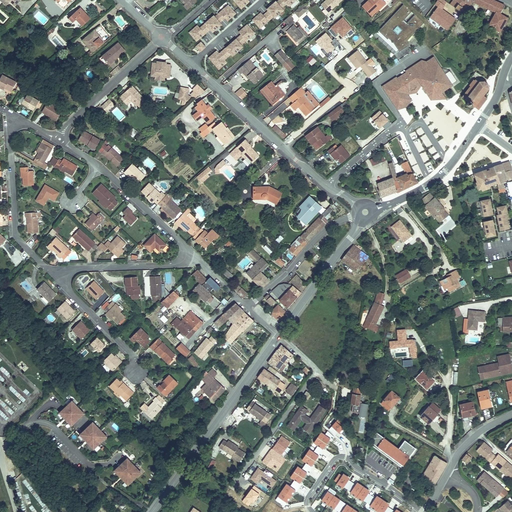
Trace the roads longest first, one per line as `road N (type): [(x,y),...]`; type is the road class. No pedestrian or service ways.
road 1 (residential): [(327,187),(161,37)]
road 2 (secondary): [(152,511),(279,336)]
road 3 (residential): [(17,119),(10,141),(16,236),(64,276)]
road 4 (residential): [(312,511),(309,494),(341,457),(424,511)]
road 5 (residential): [(356,214),(320,233),(247,306)]
road 6 (residential): [(161,37),(59,138)]
road 7 (secondary): [(279,336),(362,220)]
road 8 (residential): [(64,276),(167,265),(187,251)]
road 9 (residential): [(64,276),(70,293),(132,356),(135,372)]
road 10 (residential): [(187,251),(100,166)]
